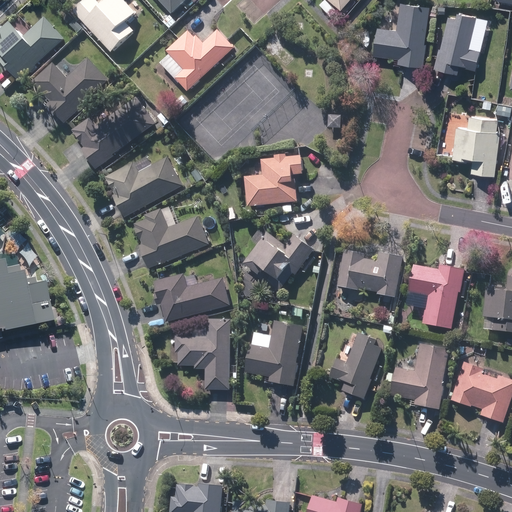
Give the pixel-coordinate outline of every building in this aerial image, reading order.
[(138,14),(125,0),(105,0),(106,1),(102,5),(97,0),(90,0),(85,5),(77,12),(114,52),(137,32),(128,23),(138,14)] [(161,0),(175,15),(190,0),(161,0)] [(333,16),(339,11),(329,0),(326,0),(322,4),(333,16)] [(331,0),(344,10),(352,0),(331,0)] [(425,46),(430,8),(401,4),(397,31),(378,28),(374,57),(399,60),(398,65),(415,67),(423,68),(426,46),(425,46)] [(15,73),(23,83),(39,68),(38,67),(67,39),(48,18),(36,29),(22,14),(0,34),(0,47),(16,65),(11,69),(15,73)] [(469,51),(477,19),(458,14),(457,20),(449,18),(441,50),(439,50),(435,70),(449,73),(457,75),(459,67),(475,71),(479,53),(469,51)] [(73,25),(80,33),(84,29),(77,21),(73,25)] [(179,79),(191,91),(237,48),(221,31),(211,41),(206,45),(199,37),(197,38),(191,32),(170,51),(188,70),(179,79)] [(59,114),(68,123),(84,108),(83,107),(111,80),(91,59),(70,79),(56,64),(36,83),(54,102),(51,105),(59,114)] [(177,104),(183,110),(190,103),(184,97),(177,104)] [(91,159),(99,169),(116,157),(115,155),(158,124),(140,98),(99,128),(92,119),(75,131),(88,148),(85,150),(91,159)] [(329,128),(341,129),(342,117),(329,116),(329,128)] [(495,177),(500,133),(496,132),(497,122),(470,119),(469,129),(457,128),(453,160),(473,162),(472,174),(485,175),(495,177)] [(247,178),(250,208),(300,202),(299,191),(299,184),(297,184),(296,175),(305,174),(305,172),(307,172),(306,159),(304,159),(303,156),(290,157),(289,155),(277,156),(277,159),(264,160),(266,176),(247,178)] [(122,208),(127,218),(186,186),(170,158),(155,166),(150,157),(138,165),(137,163),(109,178),(119,195),(116,197),(122,208)] [(194,174),(200,183),(204,180),(198,171),(194,174)] [(228,211),(231,220),(238,218),(235,209),(228,211)] [(148,258),(152,269),(212,245),(201,217),(172,229),(164,210),(149,216),(150,221),(138,225),(140,229),(139,230),(143,240),(145,240),(147,245),(143,247),(148,258)] [(270,281),(283,291),(296,274),(298,275),(317,250),(307,242),(298,235),(288,247),(270,233),(246,263),(261,275),(266,268),(275,275),(270,281)] [(395,298),(403,258),(393,256),(379,253),(377,262),(364,259),(365,255),(344,251),(338,287),(357,291),(358,289),(378,293),(378,295),(395,298)] [(0,339),(1,339),(0,335),(0,330),(3,330),(3,332),(53,321),(44,282),(36,284),(35,278),(25,281),(23,271),(20,272),(18,267),(5,270),(3,260),(0,261),(0,339)] [(423,324),(452,329),(458,292),(460,293),(464,270),(454,269),(440,266),(439,270),(414,266),(409,293),(428,296),(423,324)] [(167,312),(169,322),(234,306),(227,279),(191,288),(187,275),(158,282),(162,294),(158,295),(161,306),(165,305),(167,312)] [(511,277),(508,277),(506,289),(486,287),(483,316),(495,318),(493,331),(511,333),(511,277)] [(233,328),(234,320),(211,320),(211,338),(179,337),(179,352),(181,352),(181,365),(198,366),(198,369),(209,369),(208,390),(219,390),(232,390),(233,334),(233,328)] [(285,384),(297,386),(301,364),(300,364),(307,327),(278,322),(273,350),(255,346),(250,372),(274,377),(273,381),(285,384)] [(356,395),(367,400),(374,381),(373,380),(385,349),(378,346),(380,341),(362,334),(351,363),(340,359),(333,376),(349,382),(345,391),(356,395)] [(438,409),(449,350),(421,345),(416,372),(396,369),(391,395),(415,400),(414,405),(426,407),(438,409)] [(503,423),(511,396),(511,380),(499,376),(497,380),(482,374),(483,370),(464,363),(451,401),(470,407),(471,405),(483,409),(481,415),(494,420),(503,423)] [(223,511),(227,485),(215,483),(203,482),(202,486),(195,485),(195,484),(184,482),(184,484),(181,484),(179,496),(175,496),(173,511),(223,511)] [(362,511),(365,503),(351,499),(342,497),(341,501),(316,494),(311,511),(362,511)] [(292,511),(294,502),(285,500),(270,499),(269,506),(254,504),(255,501),(237,498),(234,511),(292,511)]
